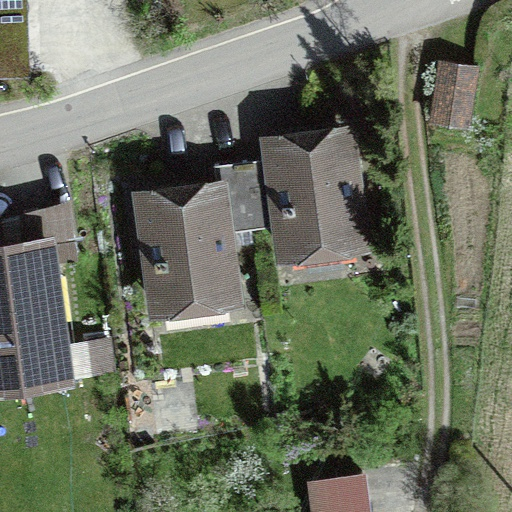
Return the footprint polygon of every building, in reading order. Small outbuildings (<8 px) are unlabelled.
[(31,0),(0,0),(0,83),(34,83),(31,0)] [(485,66),(444,59),(433,120),(475,127),(485,66)] [(347,134),(268,144),(282,247),(360,237),(347,134)] [(220,186),(143,196),(156,297),(234,287),(220,186)] [(49,238),(0,243),(0,367),(65,360),(49,238)] [(382,511),(379,476),(324,481),(326,511),(382,511)]
